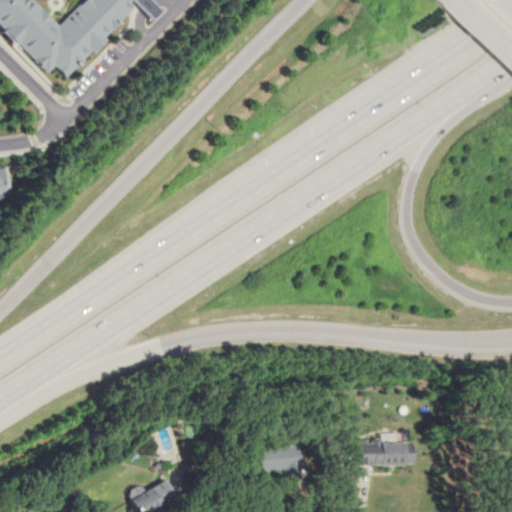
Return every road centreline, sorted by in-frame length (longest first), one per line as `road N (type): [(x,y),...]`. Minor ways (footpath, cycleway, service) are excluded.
road 1 (motorway): [(511,17),(64,315)]
road 2 (motorway): [(23,384),(472,90)]
road 3 (motorway): [(303,0),(0,307)]
road 4 (motorway): [(160,342),(279,326),(511,341)]
road 5 (residential): [(182,0),(66,119),(25,142),(0,145)]
road 6 (motorway): [(511,301),(461,288),(434,265),(413,222),(416,170)]
road 7 (motorway): [(23,384),(160,342)]
